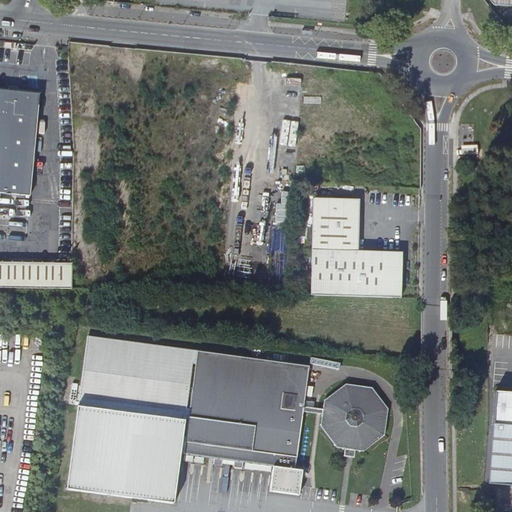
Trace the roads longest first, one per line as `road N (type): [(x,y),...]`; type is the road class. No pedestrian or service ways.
road 1 (unclassified): [(433,511),(432,179),(442,79)]
road 2 (unclassified): [(25,19),(424,60)]
road 3 (unknown): [(389,511),(182,487)]
